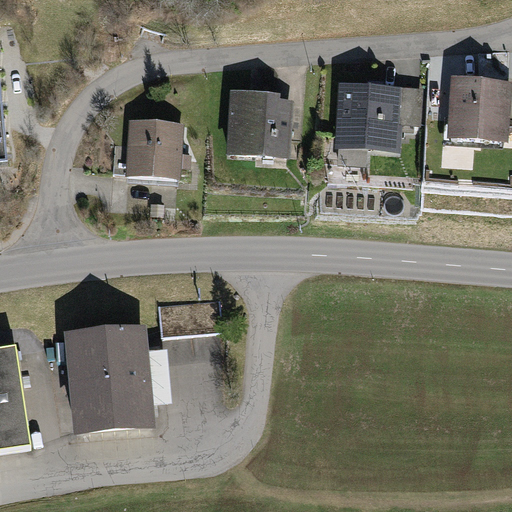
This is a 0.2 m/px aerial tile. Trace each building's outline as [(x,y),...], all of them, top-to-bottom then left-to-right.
[(511,118),(511,85),(452,83),(449,146),(511,149),(511,118)] [(402,91),(339,88),(336,154),(339,154),(338,171),(368,172),(369,156),(399,157),(401,129),(402,91)] [(424,92),(402,91),(401,129),(422,129),(424,92)] [(282,100),(231,97),(227,162),(291,166),(295,106),(282,105),(282,100)] [(185,128),(131,125),(129,147),(127,177),(127,182),(181,186),(185,128)] [(127,177),(129,147),(116,146),(114,176),(127,177)] [(166,208),(152,207),(152,219),(165,220),(166,208)] [(221,303),(159,308),(162,341),(224,336),(221,303)] [(145,335),(68,343),(78,442),(155,434),(152,411),(147,357),(145,335)] [(15,352),(0,354),(0,454),(30,450),(15,352)] [(168,355),(147,357),(152,411),(173,409),(168,355)]
